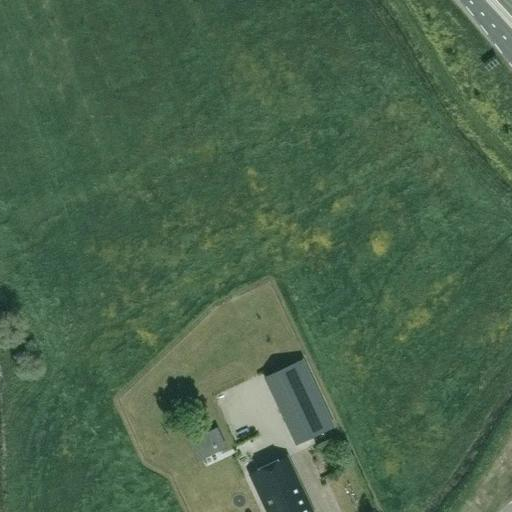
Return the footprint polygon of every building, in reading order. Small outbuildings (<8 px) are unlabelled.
[(299,442),(326,430),(333,426),(302,360),(266,377),(297,443),(299,442)] [(218,368),(198,386),(207,396),(227,378),(218,368)] [(235,453),(265,445),(259,421),(228,429),(235,453)] [(216,428),(190,440),(199,458),(224,446),(216,428)] [(309,511),(311,511),(286,457),(250,474),(267,511),(309,511)]
